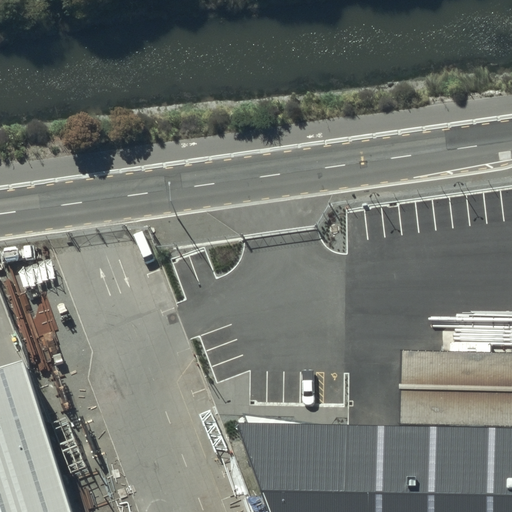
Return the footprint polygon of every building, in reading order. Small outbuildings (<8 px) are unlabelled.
[(192,274),(178,236),(162,242),(176,280),(192,274)] [(97,299),(87,261),(72,265),(82,303),(97,299)] [(0,511),(22,511),(68,494),(15,344),(0,348),(0,511)] [(511,511),(511,371),(378,368),(374,511),(511,511)] [(74,511),(68,494),(22,511),(74,511)]
